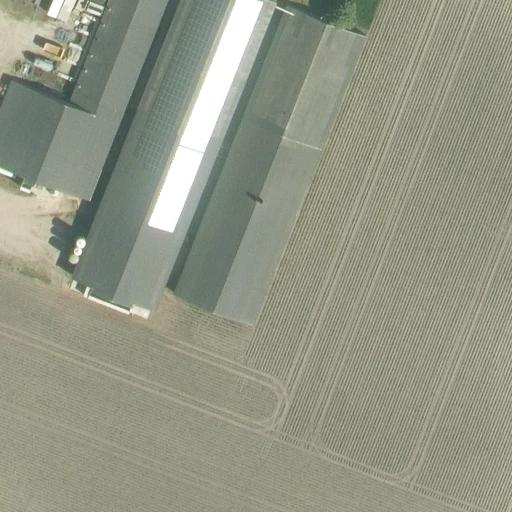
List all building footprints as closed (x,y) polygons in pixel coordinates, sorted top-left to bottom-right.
[(178,0),(71,276),(88,282),(134,300),(154,308),(277,0),(178,0)] [(103,0),(158,22),(167,0),(103,0)] [(366,34),(288,3),(167,313),(244,343),(366,34)] [(11,79),(0,107),(0,164),(23,174),(22,178),(33,182),(35,178),(90,199),(120,121),(69,101),(11,79)] [(134,300),(88,282),(84,293),(129,311),(134,300)]
